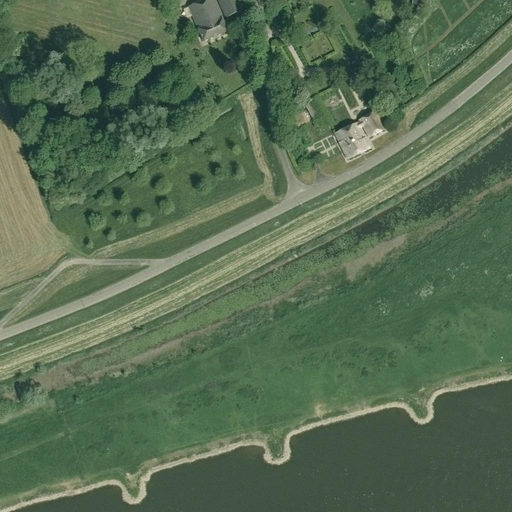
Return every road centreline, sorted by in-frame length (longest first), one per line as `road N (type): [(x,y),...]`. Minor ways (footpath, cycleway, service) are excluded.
road 1 (tertiary): [(0,335),(298,200)]
road 2 (tertiary): [(298,200),(387,155),(511,56)]
road 3 (unclassified): [(298,200),(273,120),(256,0)]
